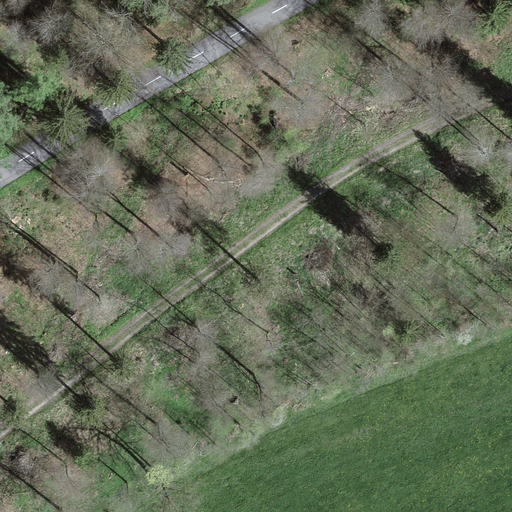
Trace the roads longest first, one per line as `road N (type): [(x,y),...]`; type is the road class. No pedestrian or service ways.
road 1 (track): [(511,121),(0,413)]
road 2 (tertiary): [(302,0),(0,176)]
